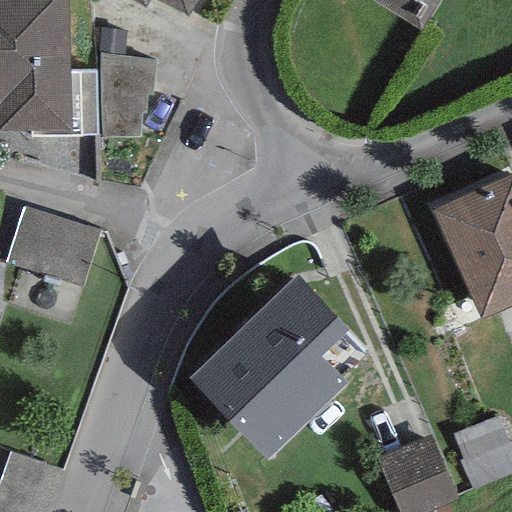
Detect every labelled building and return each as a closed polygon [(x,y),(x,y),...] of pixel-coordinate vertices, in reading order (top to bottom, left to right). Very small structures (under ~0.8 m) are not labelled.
[(0,0),(0,130),(32,129),(71,129),(70,72),(68,0),(0,0)] [(195,0),(132,0),(148,9),(152,0),(159,0),(188,15),(195,0)] [(376,0),(421,27),(437,0),(376,0)] [(155,60),(99,54),(102,137),(140,136),(141,112),(146,112),(147,95),(152,95),(155,60)] [(95,72),(70,72),(71,129),(32,129),(32,136),(96,135),(95,72)] [(511,173),(431,209),(481,320),(511,305),(511,173)] [(10,271),(89,301),(111,243),(32,213),(10,271)] [(297,277),(191,378),(265,455),(371,354),(297,277)] [(511,470),(511,450),(497,415),(453,434),(475,486),(511,470)] [(432,436),(376,460),(398,511),(426,511),(459,498),(432,436)] [(46,511),(61,468),(10,451),(0,480),(0,511),(46,511)]
